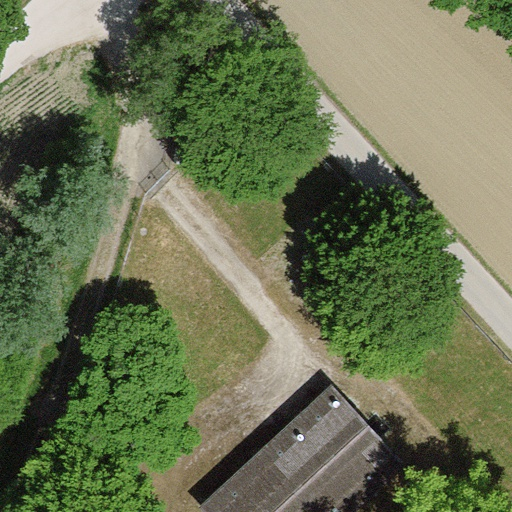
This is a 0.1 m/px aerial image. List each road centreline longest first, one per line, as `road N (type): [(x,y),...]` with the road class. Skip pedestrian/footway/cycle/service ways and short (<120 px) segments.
road 1 (track): [(14,511),(79,343),(137,154),(141,93),(113,0)]
road 2 (track): [(137,154),(308,356),(167,483)]
road 3 (track): [(511,322),(219,0)]
